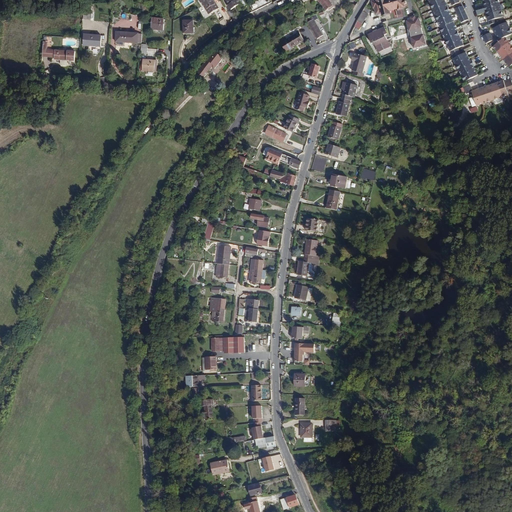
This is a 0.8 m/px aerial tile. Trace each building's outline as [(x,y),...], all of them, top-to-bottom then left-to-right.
[(208,14),(218,8),(216,3),(215,4),(212,0),(199,0),(203,5),(204,4),(206,9),(205,9),(208,14)] [(227,4),(230,10),(240,4),(237,0),(225,0),(228,4),(227,4)] [(333,6),(328,0),(318,0),(325,10),(328,8),(329,10),(333,6)] [(411,4),(410,0),(408,0),(407,0),(374,0),(375,1),(373,1),(377,13),(380,13),(380,14),(386,12),(387,15),(395,12),(394,10),(409,5),(409,4),(411,4)] [(432,10),(446,3),(444,0),(439,0),(430,4),(432,10)] [(500,5),(498,0),(495,0),(484,3),(485,6),(476,9),(477,12),(500,5)] [(435,16),(449,10),(446,3),(432,10),(435,16)] [(500,5),(477,12),(478,15),(486,12),(487,16),(502,11),(500,5)] [(359,31),(370,12),(367,10),(368,8),(366,7),(354,28),(359,31)] [(438,22),(452,16),(449,10),(435,16),(438,22)] [(498,23),(497,20),(504,18),(502,11),(487,16),(490,25),(498,23)] [(454,22),(455,21),(452,16),(438,22),(440,27),(454,22)] [(163,30),(164,19),(151,18),(150,29),(163,30)] [(423,35),(421,28),(422,28),(419,18),(415,18),(411,20),(406,21),(409,31),(411,38),(414,49),(426,45),(423,35)] [(314,20),(313,19),(307,22),(317,38),(323,34),(314,20)] [(193,34),(193,20),(182,20),(182,34),(193,34)] [(442,34),(456,27),(454,22),(440,27),(440,28),(442,34)] [(510,27),(508,22),(494,29),(497,34),(510,27)] [(385,35),(387,34),(384,27),(367,34),(371,43),(374,42),(378,52),(390,47),(387,40),(386,37),(385,35)] [(459,33),(456,27),(442,34),(445,40),(459,33)] [(511,34),(511,31),(510,27),(497,34),(500,40),(506,37),(511,34)] [(291,48),(304,40),(298,31),(285,39),(285,40),(280,43),(285,51),(291,48)] [(137,43),(138,33),(117,32),(116,42),(137,43)] [(462,39),(459,33),(445,40),(448,46),(462,39)] [(100,47),(101,35),(83,34),(83,45),(100,47)] [(498,52),(510,42),(506,37),(500,40),(491,45),(493,49),(495,48),(498,52)] [(458,48),(464,45),(462,39),(448,46),(450,52),(451,51),(453,55),(460,51),(458,48)] [(75,61),(75,51),(47,49),(47,43),(43,42),(42,58),(54,59),(54,60),(75,61)] [(500,54),(511,44),(510,42),(498,52),(500,54)] [(504,59),(511,53),(511,44),(500,54),(504,59)] [(456,65),(469,58),(466,53),(461,55),(460,51),(453,55),(455,59),(453,60),(456,65)] [(215,69),(223,58),(214,52),(207,62),(205,60),(197,72),(204,78),(212,67),(215,69)] [(362,73),(367,56),(357,54),(356,54),(353,54),(352,60),(355,61),(352,70),(354,71),(353,75),(362,77),(363,74),(362,73)] [(154,71),(155,59),(142,58),(141,70),(154,71)] [(459,71),(474,63),(472,60),(470,61),(469,58),(456,65),(459,71)] [(311,70),(314,64),(309,62),(304,71),(309,74),(311,70)] [(319,76),(323,66),(315,63),(314,64),(311,70),(313,71),(312,73),(319,76)] [(462,76),(475,69),(474,67),(476,66),(474,63),(459,71),(462,76)] [(472,79),(478,76),(475,69),(462,76),(466,84),(463,86),(465,89),(471,85),(470,84),(474,82),(472,79)] [(306,80),(309,74),(304,71),(301,77),(306,80)] [(504,82),(504,80),(498,82),(503,97),(509,95),(508,94),(504,82)] [(355,97),(358,86),(347,82),(342,98),(351,100),(352,97),(355,97)] [(503,97),(498,82),(489,86),(494,100),(503,97)] [(474,91),(471,85),(465,89),(467,94),(472,92),(477,106),(485,104),(479,89),(474,91)] [(320,95),(322,89),(313,86),(312,92),(320,95)] [(494,100),(489,86),(479,89),(485,104),(494,100)] [(308,101),(310,96),(300,92),(296,104),(298,105),(296,109),(303,111),(305,107),(308,108),(309,104),(307,103),(308,101)] [(346,117),(351,100),(342,98),(341,102),(339,101),(336,114),(346,117)] [(294,132),(300,120),(290,115),(284,127),(294,132)] [(338,140),(343,124),(332,121),(328,137),(338,140)] [(273,138),(277,130),(268,125),(264,133),(273,138)] [(273,138),(283,143),(287,135),(277,130),(273,138)] [(337,158),(340,147),(329,144),(327,151),(326,150),(325,154),(337,158)] [(278,161),(281,154),(269,149),(266,157),(264,161),(276,166),(278,161)] [(285,164),(288,157),(281,154),(278,161),(285,164)] [(244,167),(246,159),(238,156),(235,165),(244,167)] [(327,159),(316,156),(313,169),(323,172),(327,159)] [(300,169),(302,162),(297,160),(288,157),(285,164),(300,169)] [(272,170),(273,168),(265,166),(263,174),(270,176),(272,170)] [(377,172),(363,168),(360,178),(366,180),(366,178),(374,180),(377,172)] [(281,179),(286,174),(272,170),(270,176),(281,179)] [(294,186),(297,176),(288,173),(286,174),(281,179),(278,181),(294,186)] [(345,188),(347,176),(334,173),(331,185),(345,188)] [(260,195),(261,189),(251,187),(250,194),(254,194),(260,195)] [(337,210),(340,192),(329,189),(326,208),(337,210)] [(260,210),(262,200),(251,198),(249,208),(260,210)] [(268,227),(270,218),(263,217),(263,215),(251,213),(250,219),(258,220),(257,226),(268,227)] [(317,231),(318,219),(306,218),(305,230),(317,231)] [(215,224),(209,222),(204,238),(210,240),(215,224)] [(268,245),(270,232),(259,230),(258,243),(260,244),(268,245)] [(315,256),(317,240),(306,239),(304,258),(312,259),(312,255),(315,256)] [(229,265),(231,247),(219,246),(217,260),(220,261),(220,264),(229,265)] [(315,256),(312,255),(312,259),(311,262),(311,264),(319,265),(320,260),(320,256),(315,256)] [(308,276),(309,262),(311,262),(312,259),(304,258),(304,262),(299,261),(297,275),(308,276)] [(263,269),(263,260),(252,259),(251,264),(254,264),(254,269),(263,269)] [(228,279),(229,265),(220,264),(219,274),(216,274),(216,278),(228,279)] [(262,283),(263,269),(254,269),(253,278),(250,278),(250,282),(262,283)] [(306,300),(309,288),(307,287),(307,286),(304,286),(302,285),(297,284),(294,298),(306,300)] [(225,308),(225,299),(211,298),(210,311),(215,311),(215,312),(220,312),(220,308),(225,308)] [(259,309),(260,300),(248,299),(247,304),(250,304),(250,308),(259,309)] [(301,316),(302,307),(292,307),(292,316),(301,316)] [(224,321),(225,308),(220,308),(220,312),(215,312),(215,316),(212,316),(212,320),(224,321)] [(258,323),(259,309),(250,308),(249,317),(246,317),(246,322),(258,323)] [(303,326),(303,327),(292,327),(292,338),(303,339),(303,334),(309,334),(310,328),(308,328),(308,326),(303,326)] [(245,353),(244,337),(223,338),(224,351),(224,353),(245,353)] [(224,351),(223,338),(211,338),(212,352),(224,351)] [(305,355),(305,352),(314,352),(314,345),(295,344),(295,361),(303,362),(304,355),(305,355)] [(217,372),(217,357),(203,358),(204,373),(217,372)] [(304,386),(305,373),(294,373),(294,386),(304,386)] [(207,386),(206,375),(196,376),(197,387),(207,386)] [(262,385),(252,385),(253,401),(263,401),(262,385)] [(305,398),(296,398),(296,415),(305,415),(305,398)] [(214,419),(213,407),(219,407),(219,401),(198,403),(199,409),(205,408),(207,420),(214,419)] [(262,406),(252,406),(253,419),(255,419),(255,422),(263,422),(262,406)] [(339,425),(339,420),(325,420),(325,431),(334,431),(334,425),(339,425)] [(302,423),(301,437),(312,437),(313,423),(302,423)] [(255,439),(264,437),(262,426),(252,428),(254,439),(255,439)] [(275,442),(274,436),(268,437),(264,437),(255,439),(256,446),(265,444),(266,448),(275,446),(275,442)] [(262,459),(265,472),(274,469),(271,456),(262,459)] [(231,471),(229,459),(212,462),(214,474),(231,471)] [(264,493),(262,483),(251,486),(253,496),(264,493)] [(289,497),(288,497),(282,500),(286,509),(291,507),(292,507),(301,503),(297,494),(296,494),(289,497)] [(250,502),(243,504),(245,510),(250,509),(250,511),(260,511),(257,500),(250,502)]
